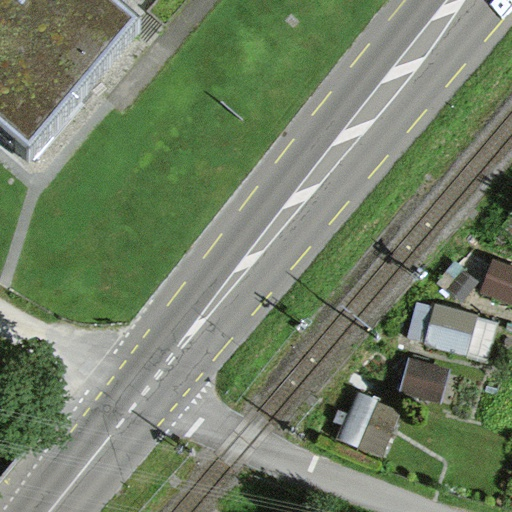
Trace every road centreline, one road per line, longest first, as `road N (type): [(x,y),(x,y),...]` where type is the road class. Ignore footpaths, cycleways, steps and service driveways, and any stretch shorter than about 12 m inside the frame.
road 1 (primary): [(104,444),(469,0)]
road 2 (track): [(401,511),(242,441),(0,313)]
